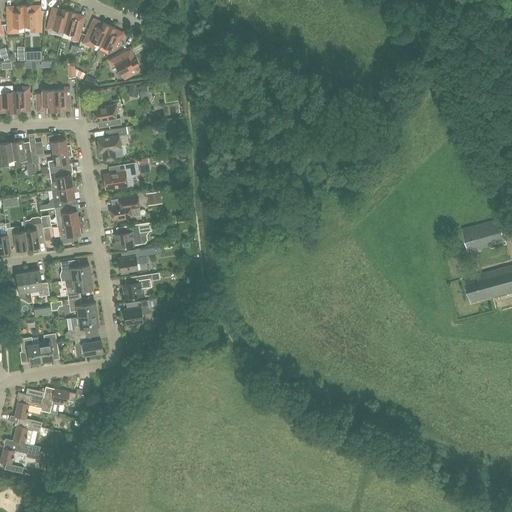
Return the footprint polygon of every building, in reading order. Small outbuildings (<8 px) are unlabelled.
[(24,27),(23,5),(16,5),(17,8),(6,9),(7,33),(18,33),(18,27),(24,27)] [(30,5),(23,5),(24,27),(30,26),(30,29),(32,32),(42,31),(41,7),(30,8),(30,5)] [(51,31),(52,29),(63,32),(69,11),(62,9),(61,12),(51,9),(45,30),(51,31)] [(75,12),(69,11),(63,32),(72,34),(70,40),(78,42),(80,33),(81,33),(85,18),(74,15),(75,12)] [(93,48),(95,42),(100,45),(109,25),(103,22),(102,25),(92,21),(82,43),(93,48)] [(109,25),(100,45),(111,49),(112,47),(117,49),(124,35),(114,31),(115,28),(109,25)] [(123,79),(128,77),(140,70),(137,65),(139,64),(135,58),(133,59),(128,50),(109,60),(111,66),(114,64),(120,74),(121,74),(123,79)] [(74,63),(66,64),(68,78),(76,77),(74,63)] [(6,113),(13,112),(12,91),(7,91),(7,85),(0,85),(0,109),(6,110),(6,113)] [(21,86),(22,91),(12,91),(13,112),(20,112),(20,109),(31,109),(30,86),(21,86)] [(64,87),(64,89),(53,89),(53,111),(60,111),(60,108),(71,107),(70,87),(64,87)] [(46,111),(53,111),(53,89),(41,90),(41,93),(35,93),(36,109),(46,108),(46,111)] [(116,118),(115,113),(118,113),(117,105),(114,106),(114,104),(93,108),(95,122),(108,120),(109,126),(121,124),(120,118),(116,118)] [(108,136),(97,138),(100,152),(102,152),(103,159),(115,157),(114,150),(120,149),(118,135),(126,134),(125,126),(107,129),(108,136)] [(51,141),(52,153),(71,150),(70,146),(67,146),(65,138),(61,139),(60,133),(47,135),(48,142),(51,141)] [(22,139),(11,141),(14,159),(15,167),(18,167),(22,164),(22,163),(32,162),(30,151),(24,152),(22,139)] [(35,139),(29,140),(31,156),(37,155),(35,139)] [(0,155),(0,166),(9,165),(8,159),(14,159),(11,141),(0,142),(0,147),(1,155),(0,155)] [(48,166),(49,172),(62,169),(61,164),(69,163),(68,155),(72,154),(71,150),(52,153),(53,160),(48,161),(48,166)] [(135,162),(116,165),(117,172),(103,174),(105,189),(127,185),(126,175),(137,174),(135,162)] [(62,169),(49,172),(52,189),(76,185),(76,181),(72,182),(71,174),(63,175),(62,169)] [(77,190),(76,185),(52,189),(55,207),(68,205),(67,199),(75,198),(74,190),(77,190)] [(110,206),(110,208),(109,210),(110,213),(111,215),(112,219),(131,216),(130,209),(139,207),(137,195),(119,198),(120,205),(110,206)] [(69,211),(68,205),(55,207),(56,213),(62,212),(64,224),(82,221),(81,217),(78,217),(77,209),(69,211)] [(25,231),(28,248),(39,246),(37,234),(44,233),(41,218),(38,216),(31,218),(30,219),(25,220),(25,221),(24,221),(25,231)] [(462,229),(469,252),(505,241),(499,218),(462,229)] [(58,225),(60,237),(60,243),(78,240),(77,234),(80,234),(79,226),(83,225),(82,221),(64,224),(58,225)] [(151,221),(138,223),(139,232),(152,230),(151,221)] [(139,232),(138,223),(117,227),(118,233),(115,234),(116,245),(113,245),(114,248),(141,244),(139,232)] [(16,250),(28,248),(25,231),(19,231),(18,226),(6,227),(7,233),(8,239),(14,238),(16,250)] [(7,233),(0,235),(0,233),(0,252),(10,251),(8,239),(7,233)] [(160,245),(121,251),(122,257),(118,258),(121,274),(128,272),(128,270),(140,268),(139,263),(148,262),(147,254),(161,252),(160,245)] [(64,280),(91,276),(89,264),(76,266),(75,259),(60,262),(61,269),(60,273),(61,280),(64,280)] [(478,301),(477,300),(483,298),(483,299),(487,298),(486,297),(490,296),(491,297),(511,290),(511,264),(479,274),(476,275),(476,274),(465,278),(472,302),(478,301)] [(27,271),(30,290),(38,289),(39,295),(43,294),(43,295),(49,294),(47,282),(41,283),(39,270),(27,271)] [(30,290),(27,271),(16,273),(18,286),(12,287),(14,300),(26,298),(25,291),(30,290)] [(140,288),(149,287),(147,274),(125,277),(126,284),(122,284),(124,295),(121,295),(122,298),(141,295),(140,288)] [(66,287),(67,292),(68,299),(81,297),(80,290),(93,288),(91,276),(64,280),(65,285),(66,287)] [(82,304),(81,297),(68,299),(70,311),(77,310),(78,317),(97,314),(95,302),(82,304)] [(149,312),(147,299),(126,303),(127,309),(124,310),(126,325),(133,324),(133,322),(143,321),(141,313),(149,312)] [(61,300),(50,302),(52,310),(57,309),(59,306),(62,305),(61,300)] [(74,336),(86,334),(85,327),(99,325),(97,314),(78,317),(70,318),(71,325),(73,325),(74,329),(71,330),(72,337),(74,336)] [(38,342),(41,361),(53,359),(51,346),(57,345),(55,333),(43,334),(44,342),(38,342)] [(76,355),(84,354),(103,351),(101,339),(88,341),(86,334),(74,336),(75,343),(74,344),(76,355)] [(30,363),(41,361),(38,342),(33,343),(31,336),(20,338),(22,351),(28,350),(30,363)] [(45,386),(44,391),(41,407),(40,410),(50,412),(52,400),(61,402),(63,403),(63,402),(67,403),(68,399),(80,402),(82,390),(77,389),(76,393),(45,386)] [(26,418),(27,412),(28,412),(28,410),(29,404),(41,407),(44,391),(27,387),(26,393),(19,392),(14,415),(14,416),(26,418)] [(14,416),(14,415),(10,415),(9,420),(17,422),(13,439),(13,440),(24,442),(25,442),(29,443),(32,430),(40,431),(42,422),(26,418),(14,416)] [(13,440),(13,439),(5,438),(0,459),(0,461),(5,463),(4,469),(22,473),(23,467),(11,464),(13,458),(14,456),(13,456),(15,450),(27,453),(29,443),(25,442),(24,442),(13,440)]
